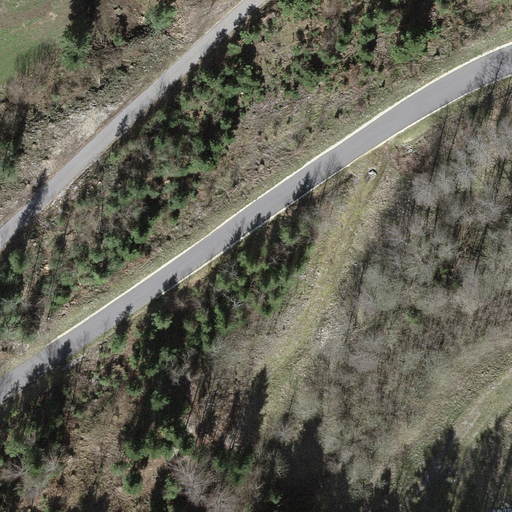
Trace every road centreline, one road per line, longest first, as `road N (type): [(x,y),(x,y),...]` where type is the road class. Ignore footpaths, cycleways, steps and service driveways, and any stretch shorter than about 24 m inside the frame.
road 1 (unclassified): [(511,55),(465,72),(336,156),(0,406)]
road 2 (unclassified): [(0,232),(195,42),(253,0)]
